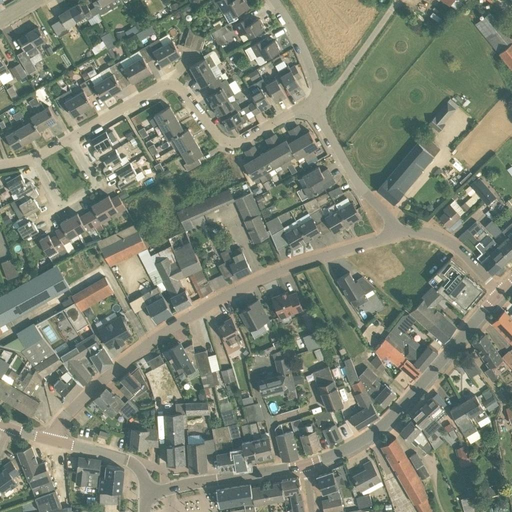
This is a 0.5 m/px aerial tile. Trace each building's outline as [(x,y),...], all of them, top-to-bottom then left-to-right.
[(100,15),(113,7),(110,1),(110,0),(100,0),(94,4),(100,15)] [(237,14),(249,7),(246,3),(247,2),(245,0),(233,0),(232,1),(231,0),(219,0),(217,1),(229,23),(239,18),(237,14)] [(87,18),(88,20),(94,17),(86,3),(81,6),(79,3),(69,9),(76,21),(82,17),(83,19),(87,18)] [(190,4),(181,9),(185,16),(193,11),(190,4)] [(76,21),(69,9),(59,15),(62,19),(68,29),(71,27),(70,24),(76,21)] [(511,38),(511,39),(490,13),(477,24),(511,67),(511,38)] [(241,36),(246,33),(249,38),(265,29),(259,18),(250,23),(247,18),(234,25),(241,36)] [(69,32),(68,29),(62,19),(52,25),(59,38),(69,32)] [(144,19),(137,22),(139,29),(146,26),(144,19)] [(28,33),(36,44),(41,41),(43,44),(47,41),(44,37),(38,27),(28,33)] [(195,49),(199,36),(195,34),(190,27),(184,46),(195,49)] [(223,35),(219,29),(212,33),(215,39),(223,35)] [(118,42),(126,40),(124,31),(116,32),(118,42)] [(140,40),(145,37),(141,31),(136,34),(140,40)] [(110,32),(101,37),(108,49),(117,45),(117,44),(110,32)] [(18,38),(25,50),(30,58),(40,52),(36,44),(28,33),(18,38)] [(195,49),(201,51),(205,37),(199,36),(195,49)] [(164,46),(163,46),(159,39),(150,44),(144,47),(152,60),(157,56),(162,66),(172,60),(164,46)] [(281,50),(276,42),(275,40),(267,45),(263,39),(251,46),(257,57),(255,58),(259,64),(261,65),(267,61),(266,59),(281,50)] [(181,55),(173,40),(164,46),(172,60),(181,55)] [(51,46),(45,49),(49,55),(54,52),(51,46)] [(152,60),(144,47),(139,50),(143,56),(134,62),(142,77),(152,72),(147,62),(152,60)] [(107,51),(113,60),(117,58),(111,48),(107,51)] [(25,50),(17,54),(29,74),(37,69),(30,58),(25,50)] [(8,73),(10,72),(0,54),(0,74),(6,71),(8,73)] [(196,76),(211,68),(216,65),(211,55),(205,58),(190,67),(196,76)] [(134,62),(124,67),(120,61),(115,64),(122,76),(127,73),(132,83),(142,77),(134,62)] [(20,63),(11,69),(18,80),(27,75),(20,63)] [(110,66),(114,73),(104,79),(113,94),(122,89),(117,79),(122,76),(115,64),(110,66)] [(279,71),(282,76),(285,83),(291,93),(301,87),(296,78),(301,75),(295,65),(290,68),(289,65),(279,71)] [(211,87),(221,82),(223,80),(220,76),(217,78),(211,68),(196,76),(201,86),(208,82),(211,87)] [(256,69),(249,74),(252,81),(260,76),(256,69)] [(280,86),(285,83),(282,76),(279,71),(278,71),(280,74),(275,77),(276,79),(267,84),(271,91),(276,102),(286,96),(280,86)] [(104,79),(100,72),(85,80),(93,93),(97,90),(103,100),(113,94),(104,79)] [(265,94),(271,91),(267,84),(265,82),(263,78),(248,87),(251,93),(256,101),(261,111),(271,105),(265,94)] [(93,93),(85,80),(80,83),(84,91),(75,96),(83,111),(93,105),(88,96),(93,93)] [(235,92),(241,89),(235,80),(230,83),(235,92)] [(213,106),(235,93),(229,83),(224,87),(221,82),(211,87),(210,88),(213,93),(207,96),(213,106)] [(83,111),(75,96),(71,89),(62,94),(56,97),(63,110),(68,107),(73,117),(83,111)] [(39,111),(48,126),(57,120),(49,106),(45,108),(41,102),(40,103),(37,97),(38,96),(35,92),(30,94),(33,99),(36,105),(39,111)] [(236,100),(235,100),(233,95),(235,94),(235,93),(213,106),(218,116),(225,112),(228,117),(241,109),(236,100)] [(261,111),(256,101),(248,104),(249,105),(241,110),(241,109),(228,117),(223,119),(229,129),(261,111)] [(445,124),(444,123),(456,109),(447,101),(429,123),(439,132),(445,124)] [(175,114),(170,106),(155,115),(159,123),(175,114)] [(31,116),(33,120),(39,130),(48,126),(39,111),(31,116)] [(179,122),(175,114),(159,123),(164,131),(179,122)] [(24,125),(32,139),(41,134),(39,130),(33,120),(24,125)] [(179,122),(164,131),(169,140),(184,131),(179,122)] [(293,136),(303,132),(300,124),(290,128),(293,136)] [(32,139),(24,125),(15,130),(23,144),(32,139)] [(184,131),(169,140),(174,138),(178,146),(193,137),(189,128),(184,131)] [(23,144),(15,130),(6,135),(14,149),(23,144)] [(125,135),(129,141),(136,136),(133,130),(125,135)] [(298,137),(311,159),(316,156),(313,150),(319,146),(309,131),(298,137)] [(113,150),(113,149),(110,144),(112,143),(106,132),(92,140),(97,149),(95,150),(95,151),(94,152),(94,153),(94,154),(97,160),(102,157),(113,150)] [(269,146),(280,141),(277,132),(265,137),(269,146)] [(422,170),(440,149),(425,136),(378,190),(394,203),(410,184),(400,175),(412,161),(422,170)] [(183,154),(198,145),(193,137),(178,146),(183,154)] [(289,143),(288,143),(295,155),(295,156),(297,159),(303,156),(307,162),(311,159),(298,137),(289,143)] [(295,155),(288,143),(289,143),(286,139),(276,145),(289,167),(289,168),(292,174),(297,171),(293,164),(292,164),(290,159),(295,156),(295,155)] [(255,144),(244,150),(249,158),(259,152),(255,144)] [(201,163),(198,157),(203,154),(198,145),(183,154),(187,162),(184,164),(188,171),(201,163)] [(289,167),(276,145),(265,152),(274,167),(274,168),(280,165),(284,170),(289,167)] [(117,171),(116,170),(123,166),(130,162),(126,156),(121,159),(115,148),(113,149),(113,150),(102,157),(107,166),(105,167),(104,167),(104,168),(103,169),(103,170),(103,171),(104,171),(107,176),(117,171)] [(274,167),(265,152),(255,158),(267,179),(272,188),(276,186),(273,180),(272,177),(271,176),(268,170),(274,167)] [(259,176),(262,181),(267,179),(255,158),(244,164),(253,179),(259,176)] [(137,174),(132,166),(130,162),(123,166),(116,170),(117,171),(122,179),(120,180),(119,181),(118,181),(118,182),(118,183),(118,184),(118,185),(122,190),(138,180),(145,176),(142,171),(137,174)] [(330,173),(327,168),(321,171),(319,166),(302,176),(308,184),(308,185),(330,173)] [(434,174),(437,177),(443,172),(439,168),(434,174)] [(335,182),(332,175),(330,173),(308,185),(308,184),(297,190),(302,200),(309,196),(309,197),(335,182)] [(36,188),(33,183),(32,182),(31,182),(31,181),(30,181),(29,182),(26,183),(21,174),(7,182),(13,194),(16,193),(19,198),(36,188)] [(480,179),(472,186),(487,205),(497,197),(480,179)] [(262,183),(267,191),(272,188),(267,180),(262,183)] [(343,192),(340,186),(329,192),(332,197),(343,192)] [(475,191),(470,186),(466,189),(471,195),(475,191)] [(36,188),(19,198),(22,203),(19,205),(26,216),(34,211),(40,208),(35,198),(37,197),(38,197),(38,196),(38,195),(39,195),(39,194),(38,193),(36,188)] [(126,190),(119,194),(122,200),(129,196),(126,190)] [(263,194),(266,201),(273,197),(269,191),(263,194)] [(472,197),(466,203),(470,207),(480,198),(475,191),(471,195),(472,197)] [(260,214),(261,213),(252,192),(235,199),(245,220),(244,221),(254,243),(269,236),(260,214)] [(101,200),(110,215),(117,211),(119,213),(126,208),(119,196),(112,201),(109,195),(101,200)] [(256,198),(258,203),(263,201),(264,200),(262,195),(256,198)] [(320,219),(325,216),(315,198),(309,201),(320,219)] [(88,214),(95,226),(98,232),(104,229),(101,223),(102,222),(103,224),(111,219),(109,215),(110,215),(101,200),(92,205),(95,210),(88,214)] [(449,226),(465,211),(461,207),(454,200),(444,209),(446,212),(440,217),(449,226)] [(266,208),(263,201),(258,203),(261,210),(266,208)] [(299,225),(307,240),(321,233),(315,222),(320,219),(309,201),(304,204),(312,217),(299,225)] [(361,217),(352,202),(339,210),(347,225),(361,217)] [(466,203),(461,207),(465,211),(470,207),(466,203)] [(339,210),(326,217),(332,228),(334,232),(347,225),(339,210)] [(26,216),(14,222),(13,224),(13,226),(15,228),(17,228),(18,227),(25,239),(39,231),(33,221),(35,220),(36,220),(36,219),(37,218),(37,217),(37,216),(34,211),(26,216)] [(69,218),(78,234),(87,229),(88,231),(95,226),(88,214),(81,218),(78,213),(69,218)] [(6,225),(12,222),(9,214),(2,218),(6,225)] [(307,240),(299,225),(285,232),(283,228),(284,227),(278,216),(273,219),(266,222),(272,235),(278,249),(284,246),(283,245),(290,242),(294,248),(307,240)] [(59,236),(64,245),(71,240),(70,239),(78,234),(69,218),(61,223),(64,228),(57,232),(56,230),(55,230),(58,236),(58,237),(59,236)] [(194,228),(191,220),(182,224),(185,231),(194,228)] [(502,231),(501,230),(492,220),(485,226),(496,237),(502,231)] [(477,221),(468,229),(473,235),(482,227),(477,221)] [(511,241),(511,221),(502,231),(508,238),(511,241)] [(110,267),(138,253),(147,248),(146,247),(138,230),(135,224),(97,242),(110,267)] [(146,247),(156,243),(147,225),(138,230),(146,247)] [(58,236),(52,240),(49,234),(40,239),(54,263),(70,254),(64,245),(59,236),(58,237),(58,236)] [(511,241),(508,238),(504,241),(499,246),(510,258),(511,255),(511,241)] [(495,242),(493,239),(484,247),(501,266),(510,258),(499,246),(495,242)] [(492,274),(501,266),(484,247),(479,241),(476,244),(483,252),(477,257),(492,274)] [(177,310),(192,302),(186,289),(184,289),(179,278),(190,273),(200,268),(190,242),(174,250),(172,245),(151,256),(163,281),(164,281),(172,296),(171,297),(177,310)] [(237,277),(251,271),(240,248),(231,252),(230,249),(222,253),(228,267),(231,265),(237,277)] [(469,275),(468,276),(465,273),(466,272),(465,271),(464,273),(443,250),(421,273),(440,292),(465,313),(473,305),(483,294),(482,287),(469,275)] [(14,259),(2,263),(8,279),(20,275),(14,259)] [(349,272),(337,279),(350,300),(364,292),(365,294),(376,288),(363,277),(355,282),(349,272)] [(172,312),(157,286),(142,294),(156,321),(172,312)] [(302,309),(296,293),(289,295),(287,292),(272,297),(275,304),(274,306),(275,309),(278,310),(280,318),(302,309)] [(86,307),(78,293),(72,297),(75,302),(80,311),(86,307)] [(75,302),(72,297),(62,302),(66,308),(75,302)] [(269,320),(263,308),(258,299),(248,305),(249,308),(241,312),(250,330),(259,326),(269,320)] [(457,328),(435,309),(422,299),(408,313),(435,335),(444,343),(457,328)] [(80,311),(75,302),(66,308),(64,309),(77,331),(88,324),(80,311)] [(83,311),(89,320),(95,316),(89,307),(83,311)] [(511,318),(504,311),(492,323),(511,342),(511,318)] [(391,330),(403,340),(405,355),(422,370),(438,351),(429,344),(425,349),(406,333),(409,328),(413,323),(402,315),(391,330)] [(125,316),(121,316),(99,329),(109,347),(115,344),(117,346),(125,342),(123,339),(132,334),(126,323),(127,319),(125,316)] [(231,317),(227,319),(225,320),(226,323),(219,326),(224,335),(229,345),(242,338),(231,317)] [(405,355),(403,340),(391,330),(384,338),(374,351),(376,352),(378,354),(381,360),(382,360),(386,354),(415,378),(422,370),(405,355)] [(95,334),(59,357),(84,385),(92,378),(76,359),(89,351),(101,370),(112,361),(95,334)] [(473,342),(490,367),(491,368),(492,367),(493,370),(498,366),(504,363),(485,334),(473,342)] [(59,357),(43,337),(26,348),(21,350),(34,366),(37,369),(43,376),(58,366),(64,362),(59,357)] [(318,337),(310,339),(313,347),(321,344),(318,337)] [(265,353),(273,353),(285,348),(281,339),(273,342),(274,346),(264,350),(265,353)] [(195,368),(198,366),(195,353),(193,344),(192,343),(184,348),(181,342),(163,352),(167,358),(169,357),(175,369),(176,368),(179,374),(184,371),(186,374),(189,373),(189,372),(196,368),(195,368)] [(59,354),(67,349),(63,344),(56,348),(59,354)] [(294,376),(291,365),(290,358),(289,356),(287,348),(287,347),(285,348),(273,353),(275,359),(280,374),(274,376),(273,373),(267,375),(267,377),(258,380),(262,394),(284,389),(285,391),(287,390),(289,399),(298,397),(295,388),(297,388),(296,384),(294,376)] [(207,350),(195,353),(198,366),(201,374),(205,388),(215,386),(215,385),(212,371),(207,350)] [(502,357),(511,368),(511,355),(509,351),(502,357)] [(160,354),(154,357),(159,366),(164,363),(160,354)] [(378,354),(371,362),(382,372),(386,367),(382,360),(381,360),(378,354)] [(350,357),(344,359),(348,371),(354,369),(350,357)] [(470,357),(461,363),(471,377),(480,371),(470,357)] [(58,366),(64,373),(54,384),(57,387),(56,388),(70,400),(83,385),(72,375),(73,374),(68,370),(69,369),(64,362),(58,366)] [(259,365),(260,373),(276,370),(275,362),(259,365)] [(37,369),(34,366),(30,372),(28,372),(26,376),(20,373),(19,374),(4,398),(15,405),(37,369)] [(329,366),(313,372),(319,386),(328,409),(343,403),(329,366)] [(233,367),(221,370),(225,383),(236,380),(233,367)] [(361,379),(373,402),(376,398),(385,405),(396,393),(387,385),(385,383),(382,386),(374,377),(376,375),(368,367),(360,376),(362,378),(361,379)] [(138,368),(132,374),(129,371),(120,380),(121,380),(125,384),(119,389),(129,399),(135,393),(134,392),(139,387),(143,391),(149,388),(138,368)] [(43,376),(37,369),(15,405),(32,415),(40,402),(31,396),(38,383),(39,383),(44,377),(43,376)] [(1,379),(0,381),(0,395),(4,398),(19,374),(12,370),(8,376),(9,377),(6,381),(1,379)] [(303,374),(294,376),(296,384),(304,382),(303,374)] [(361,379),(359,380),(359,381),(351,384),(356,394),(363,408),(350,417),(359,430),(380,416),(372,403),(373,402),(361,379)] [(139,409),(129,399),(124,404),(119,398),(111,390),(110,392),(106,387),(95,398),(112,417),(119,410),(128,419),(139,409)] [(207,400),(206,393),(199,394),(201,401),(207,400)] [(244,404),(254,401),(252,395),(242,398),(244,404)] [(483,408),(475,395),(461,403),(469,416),(470,418),(474,416),(477,422),(488,416),(483,408)] [(438,411),(442,406),(432,396),(423,405),(438,421),(442,418),(442,414),(438,411)] [(499,405),(493,396),(485,401),(491,410),(499,405)] [(208,402),(186,402),(186,413),(187,415),(210,414),(208,402)] [(247,417),(249,424),(257,459),(274,454),(269,435),(262,437),(258,422),(265,420),(261,409),(260,402),(244,406),(247,418),(247,417)] [(466,436),(477,430),(470,418),(461,403),(450,409),(466,436)] [(428,437),(442,425),(438,421),(423,405),(413,415),(418,420),(416,422),(420,427),(421,428),(421,429),(422,428),(428,437)] [(234,409),(226,411),(222,412),(226,425),(227,425),(230,440),(231,440),(236,468),(248,466),(247,462),(242,442),(243,442),(236,418),(234,409)] [(332,415),(330,411),(315,415),(318,425),(320,424),(325,436),(327,436),(330,443),(342,437),(337,427),(335,423),(329,426),(325,418),(332,415)] [(187,428),(187,415),(186,413),(177,413),(164,414),(167,463),(188,462),(187,453),(185,453),(184,428),(187,428)] [(247,417),(247,418),(240,419),(242,425),(246,441),(243,442),(242,442),(247,462),(257,459),(249,424),(247,417)] [(317,435),(312,421),(302,425),(300,418),(291,421),(294,431),(299,429),(306,452),(321,447),(317,435)] [(421,428),(420,427),(416,422),(414,424),(411,420),(400,432),(409,440),(410,441),(416,446),(418,445),(427,453),(432,448),(420,428),(421,428)] [(451,422),(444,426),(448,433),(455,429),(451,422)] [(292,431),(284,433),(281,424),(278,424),(275,428),(283,460),(298,457),(295,446),(292,431)] [(231,440),(230,440),(227,425),(226,425),(226,426),(213,428),(214,438),(213,438),(215,451),(217,451),(219,470),(236,468),(231,440)] [(157,429),(153,429),(141,427),(141,430),(133,429),(133,430),(131,430),(130,437),(132,437),(131,446),(146,448),(146,443),(159,445),(157,429)] [(454,430),(449,432),(453,439),(458,436),(454,430)] [(402,448),(396,437),(381,446),(387,456),(414,503),(419,511),(433,511),(428,495),(424,488),(425,487),(402,448)] [(213,438),(205,439),(205,442),(188,443),(189,458),(190,470),(207,469),(206,451),(215,451),(213,438)] [(39,464),(32,445),(17,451),(28,480),(32,489),(40,511),(42,511),(44,511),(62,508),(45,461),(39,464)] [(464,446),(457,449),(460,460),(467,458),(464,446)] [(417,453),(409,457),(422,480),(430,475),(417,453)] [(107,465),(100,464),(101,460),(79,457),(77,468),(75,484),(86,485),(97,487),(99,478),(99,476),(102,476),(106,477),(107,465)] [(467,458),(460,460),(459,460),(461,467),(472,464),(470,457),(467,458)] [(13,476),(19,472),(18,471),(11,461),(3,466),(5,469),(0,471),(0,486),(0,487),(4,493),(18,483),(13,476)] [(376,471),(370,461),(364,464),(367,469),(353,476),(361,490),(380,480),(376,471)] [(99,476),(99,478),(101,479),(100,490),(110,491),(122,492),(125,469),(121,467),(107,465),(106,477),(102,476),(99,476)] [(340,497),(338,488),(345,486),(342,478),(336,480),(333,471),(317,476),(323,493),(327,491),(329,499),(322,500),(324,511),(334,511),(343,510),(340,497)] [(281,480),(281,481),(284,499),(285,504),(291,502),(292,511),(305,511),(299,477),(281,480)] [(281,481),(278,482),(273,483),(273,486),(260,488),(260,485),(251,487),(254,500),(255,504),(284,499),(281,481)] [(251,487),(251,483),(216,489),(219,506),(244,502),(245,508),(230,510),(230,511),(250,511),(256,511),(255,504),(254,500),(251,487)] [(497,495),(495,485),(485,486),(487,497),(497,495)] [(120,492),(101,492),(100,503),(120,504),(120,492)] [(370,494),(357,497),(356,497),(359,508),(372,504),(370,494)] [(461,499),(463,505),(465,511),(472,510),(471,503),(470,503),(468,497),(461,499)]
